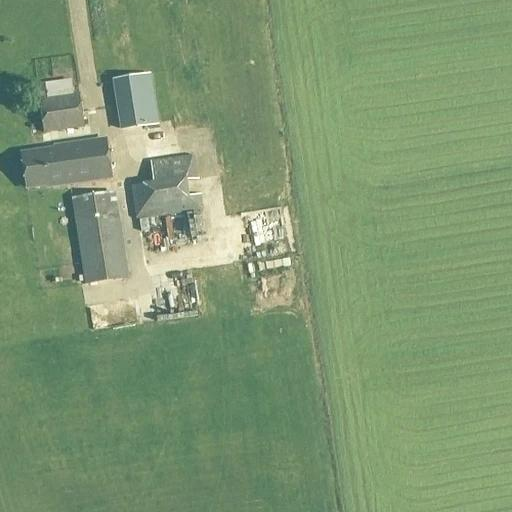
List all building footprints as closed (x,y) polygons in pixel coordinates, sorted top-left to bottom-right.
[(150,76),(113,82),(121,130),(157,125),(150,76)] [(85,128),(80,95),(39,101),(43,134),(85,128)] [(177,153),(175,131),(132,135),(134,157),(177,153)] [(45,151),(21,154),(26,189),(46,186),(47,188),(69,185),(111,179),(105,140),(54,148),(54,150),(45,151)] [(186,184),(197,181),(193,156),(152,163),(151,183),(130,187),(136,221),(202,210),(200,196),(188,198),(186,184)] [(113,194),(73,201),(86,284),(126,277),(113,194)]
